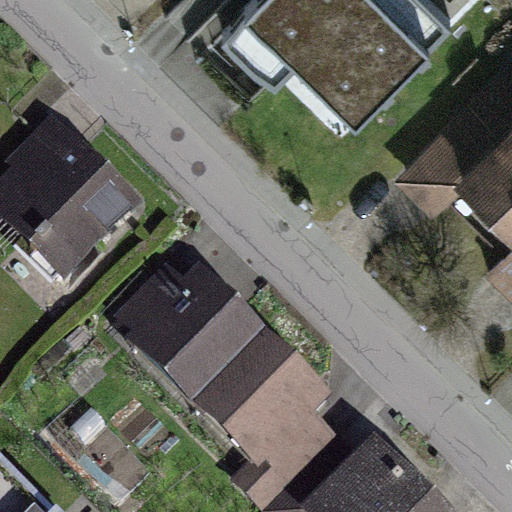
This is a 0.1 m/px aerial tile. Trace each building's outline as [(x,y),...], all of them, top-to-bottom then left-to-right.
[(257,0),(245,13),(355,122),(452,25),(427,0),(257,0)] [(511,215),(511,79),(472,118),(408,181),(437,210),(473,175),(511,215)] [(0,217),(68,281),(137,209),(58,135),(0,196),(0,217)] [(294,511),(297,511),(357,453),(281,377),(213,309),(179,275),(118,336),(294,511)] [(447,511),(438,504),(375,450),(321,511),(447,511)] [(0,511),(47,511),(2,470),(0,472),(0,511)]
